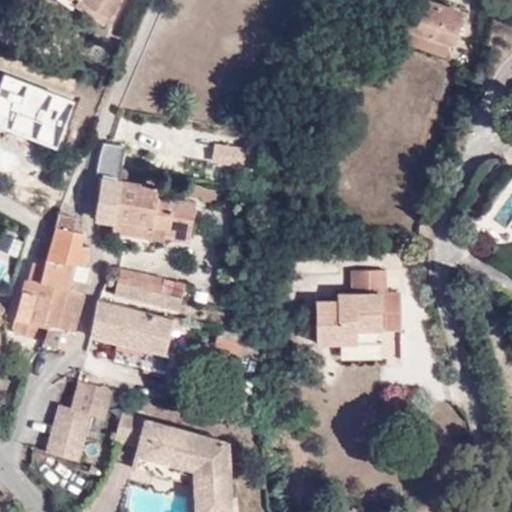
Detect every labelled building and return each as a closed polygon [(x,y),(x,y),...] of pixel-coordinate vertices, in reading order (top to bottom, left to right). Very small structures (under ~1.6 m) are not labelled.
[(86,0),(87,1),(84,7),(100,19),(113,0),(86,0)] [(406,0),(401,14),(405,16),(439,29),(443,31),(454,3),(447,0),(406,0)] [(434,41),(439,29),(405,16),(401,27),(434,41)] [(88,214),(104,218),(154,228),(182,234),(188,197),(162,192),(163,187),(153,185),(154,180),(114,172),(120,140),(97,134),(89,164),(95,164),(88,206),(88,214)] [(262,145),(227,140),(223,158),(258,164),(262,145)] [(54,245),(77,252),(79,242),(69,239),(72,222),(63,219),(65,206),(58,205),(60,197),(53,194),(46,212),(35,255),(50,259),(54,245)] [(152,238),(154,228),(104,218),(103,229),(152,238)] [(4,237),(0,253),(16,257),(20,242),(4,237)] [(50,259),(31,331),(60,338),(81,258),(76,256),(77,252),(54,245),(50,259)] [(8,325),(31,331),(50,259),(35,255),(33,261),(23,259),(20,276),(18,276),(9,310),(8,325)] [(111,274),(145,282),(164,286),(166,273),(136,266),(137,262),(114,257),(111,274)] [(143,292),(145,282),(111,274),(109,285),(143,292)] [(306,301),(313,346),(338,343),(337,332),(355,330),(355,323),(378,321),(373,285),(328,290),(329,298),(306,301)] [(165,306),(91,289),(84,325),(111,332),(106,351),(163,365),(167,343),(157,341),(165,306)] [(167,343),(174,308),(165,306),(157,341),(167,343)] [(338,343),(381,339),(378,321),(355,323),(355,330),(337,332),(338,343)] [(236,355),(241,336),(219,330),(214,349),(236,355)] [(96,403),(102,378),(70,369),(63,396),(50,394),(39,442),(71,448),(82,401),(96,403)] [(219,432),(113,402),(107,423),(128,429),(120,455),(183,472),(184,473),(184,462),(190,463),(190,506),(218,507),(219,432)] [(120,455),(128,429),(107,423),(96,448),(120,455)] [(184,473),(183,472),(182,506),(190,506),(190,463),(184,462),(184,473)]
